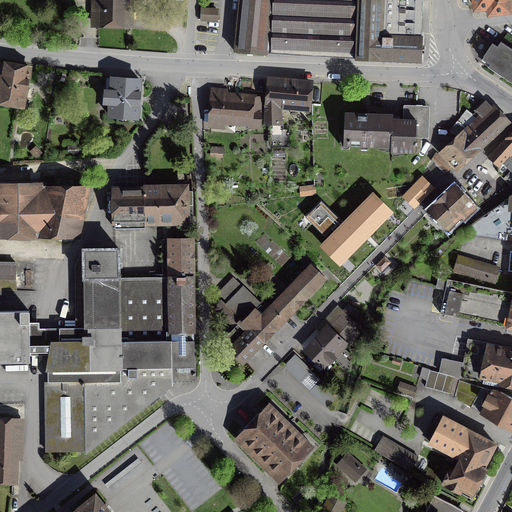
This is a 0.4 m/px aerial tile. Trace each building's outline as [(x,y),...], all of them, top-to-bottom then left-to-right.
[(98,0),(98,24),(132,24),(131,0),(98,0)] [(241,0),(236,54),(251,56),(267,57),(270,57),(358,61),(423,64),(424,51),(424,37),(418,37),(419,5),(419,0),(241,0)] [(508,0),(475,0),(477,8),(489,7),(490,10),(490,13),(509,11),(509,7),(508,0)] [(217,10),(202,9),(201,20),(216,21),(217,10)] [(511,49),(500,42),(497,47),(492,43),(483,57),(490,62),(489,64),(511,78),(511,49)] [(29,69),(0,64),(0,101),(23,105),(29,69)] [(77,75),(69,74),(68,82),(76,82),(77,75)] [(138,79),(107,78),(105,115),(137,116),(138,79)] [(311,82),(268,79),(264,127),(281,125),(281,105),(309,107),(311,82)] [(224,90),(214,90),(213,107),(259,111),(260,98),(225,96),(224,90)] [(479,149),(507,122),(486,102),(473,115),(466,110),(450,130),(460,137),(463,133),(479,149)] [(259,111),(213,107),(212,127),(222,127),(222,119),(259,122),(259,111)] [(414,108),(400,108),(400,119),(392,119),(391,147),(391,153),(416,154),(417,137),(427,137),(428,109),(414,108)] [(391,147),(392,119),(393,115),(388,115),(384,114),(373,114),(344,113),(343,132),(343,145),(391,147)] [(511,131),(491,155),(511,175),(511,131)] [(458,169),(479,149),(463,133),(460,137),(443,153),(458,169)] [(39,154),(33,147),(29,151),(34,158),(39,154)] [(432,160),(446,173),(451,167),(437,154),(432,160)] [(430,189),(419,177),(404,190),(399,194),(410,206),(426,192),(430,189)] [(478,199),(461,181),(429,211),(446,229),(478,199)] [(0,233),(74,237),(85,186),(0,186),(0,233)] [(192,188),(113,188),(113,227),(141,227),(141,220),(192,220),(192,188)] [(341,226),(323,244),(340,261),(364,237),(390,211),(372,194),(346,221),(345,222),(341,226)] [(511,196),(467,227),(466,234),(506,240),(506,237),(507,234),(511,233),(511,196)] [(305,216),(325,235),(338,222),(341,226),(345,222),(321,199),(305,216)] [(46,376),(48,452),(79,452),(87,452),(151,403),(172,387),(171,368),(184,367),(195,367),(193,238),(169,238),(169,245),(169,259),(169,272),(169,277),(162,277),(120,277),(119,266),(119,248),(82,249),(83,261),(83,273),(84,328),(61,326),(61,330),(62,343),(56,344),(52,344),(48,366),(46,376)] [(499,267),(458,256),(454,271),(495,282),(499,267)] [(15,264),(0,262),(0,280),(14,281),(15,264)] [(234,278),(219,294),(226,302),(264,339),(325,277),(313,265),(268,311),(234,278)] [(511,293),(449,280),(445,297),(442,312),(447,313),(511,327),(511,293)] [(359,294),(351,301),(355,306),(363,298),(359,294)] [(261,342),(264,339),(226,302),(219,310),(237,327),(222,342),(242,361),(261,342)] [(349,305),(306,350),(327,370),(335,360),(349,372),(352,355),(344,347),(357,334),(363,313),(349,305)] [(29,310),(0,311),(0,361),(23,361),(30,361),(30,327),(29,310)] [(511,351),(472,343),(470,349),(464,377),(511,387),(511,351)] [(313,374),(295,355),(285,365),(303,384),(313,374)] [(444,363),(441,374),(458,378),(461,379),(463,368),(444,363)] [(509,428),(511,421),(511,398),(498,390),(462,382),(458,378),(441,374),(423,368),(419,382),(448,393),(509,428)] [(337,396),(321,380),(310,391),(327,407),(337,396)] [(416,388),(400,382),(397,391),(413,397),(416,388)] [(310,451),(265,407),(241,431),(239,434),(284,477),(310,451)] [(442,416),(429,441),(459,456),(452,469),(452,470),(449,469),(441,482),(470,497),(478,481),(480,482),(481,480),(485,474),(481,473),(496,445),(442,416)] [(0,479),(13,481),(15,450),(21,450),(23,422),(0,420),(0,479)] [(419,459),(383,438),(376,450),(412,471),(419,459)] [(367,472),(346,454),(338,464),(359,482),(367,472)] [(133,460),(103,484),(110,493),(140,469),(133,460)] [(72,511),(108,511),(101,502),(95,495),(72,511)] [(336,511),(342,501),(329,495),(320,511),(336,511)] [(461,511),(462,511),(434,497),(426,511),(461,511)]
